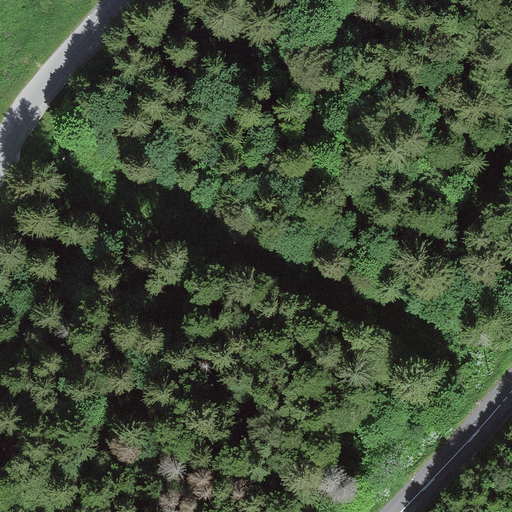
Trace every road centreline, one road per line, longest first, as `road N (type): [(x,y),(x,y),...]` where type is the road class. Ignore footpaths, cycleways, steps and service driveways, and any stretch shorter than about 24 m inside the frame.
road 1 (tertiary): [(123,0),(17,121),(0,160)]
road 2 (secondary): [(403,511),(511,394)]
